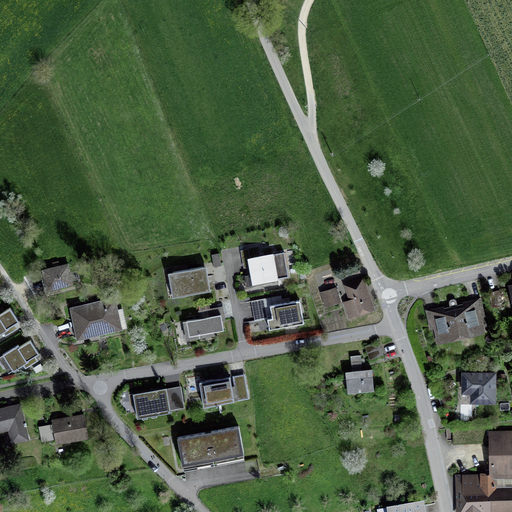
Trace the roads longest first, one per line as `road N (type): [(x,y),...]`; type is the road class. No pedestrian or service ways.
road 1 (residential): [(200,511),(88,387),(397,325)]
road 2 (residential): [(388,299),(248,0)]
road 3 (residential): [(448,511),(397,325)]
road 4 (track): [(310,0),(302,38),(311,140)]
road 5 (residential): [(388,299),(511,265)]
